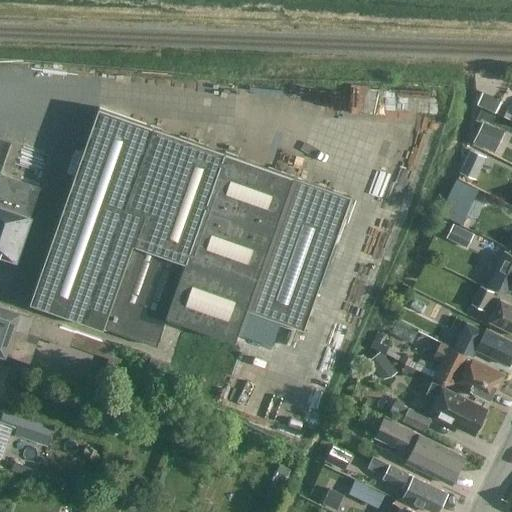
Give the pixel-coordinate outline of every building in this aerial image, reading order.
[(98,107),(30,302),(103,329),(105,329),(106,328),(156,346),(167,317),(234,341),(237,334),(238,331),(246,309),(280,321),(296,327),(302,329),(303,329),(351,196),(293,175),(206,146),(202,158),(182,150),(186,138),(98,107)] [(473,141),(494,152),(504,132),(483,121),(473,141)] [(202,158),(206,146),(186,138),(182,150),(202,158)] [(9,175),(0,172),(0,254),(16,260),(41,187),(20,179),(21,174),(43,181),(51,159),(10,144),(2,167),(11,170),(9,175)] [(459,171),(475,178),(485,156),(468,149),(459,171)] [(440,211),(454,218),(462,204),(448,196),(440,211)] [(446,237),(466,247),(473,233),(453,222),(446,237)] [(511,255),(505,252),(489,283),(507,293),(510,288),(511,289),(511,255)] [(493,291),(481,285),(472,303),(484,310),(493,291)] [(511,331),(511,304),(500,299),(489,320),(511,331)] [(59,325),(59,324),(44,319),(0,303),(0,351),(4,353),(5,352),(30,361),(40,336),(68,346),(70,341),(108,355),(112,344),(100,340),(59,325)] [(246,309),(238,331),(261,339),(260,342),(272,346),(279,325),(280,321),(246,309)] [(511,357),(511,340),(486,327),(484,330),(466,322),(454,347),(472,356),(476,349),(509,365),(511,357)] [(502,372),(441,342),(434,356),(442,360),(434,376),(452,386),(454,381),(489,399),(496,385),(502,379),(500,375),(502,372)] [(382,379),(395,369),(380,351),(367,361),(382,379)] [(164,378),(169,363),(151,357),(146,372),(164,378)] [(0,381),(10,385),(16,369),(0,363),(0,381)] [(412,377),(415,369),(405,364),(401,372),(412,377)] [(475,433),(486,410),(472,403),(473,401),(431,381),(425,393),(434,397),(427,412),(454,425),(455,423),(475,433)] [(425,432),(431,418),(409,407),(401,421),(425,432)] [(53,425),(4,408),(0,418),(50,435),(53,425)] [(464,456),(384,417),(374,437),(402,450),(400,454),(408,458),(406,462),(450,483),(464,456)] [(325,460),(343,470),(351,455),(333,445),(325,460)] [(374,455),(368,467),(383,475),(389,464),(374,455)] [(279,463),(262,501),(273,505),(289,468),(279,463)] [(436,511),(446,492),(389,464),(383,475),(382,478),(402,487),(405,482),(409,484),(403,496),(434,511),(436,511)] [(365,483),(355,478),(349,492),(358,496),(365,483)] [(341,492),(330,487),(323,502),(334,507),(341,492)] [(414,511),(406,508),(406,509),(393,503),(388,511),(414,511)]
